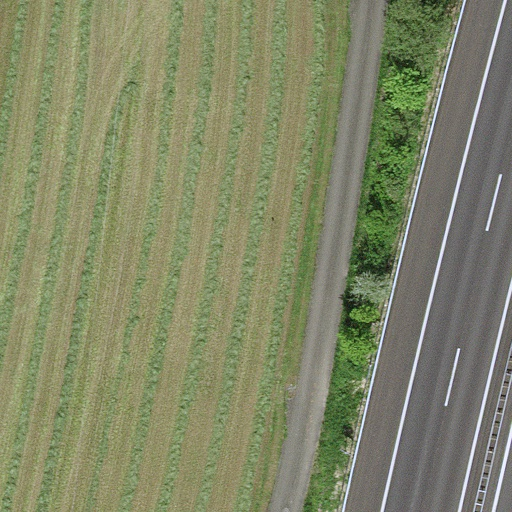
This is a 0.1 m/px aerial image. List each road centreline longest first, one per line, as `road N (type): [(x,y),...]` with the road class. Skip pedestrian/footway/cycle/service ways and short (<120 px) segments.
road 1 (unclassified): [(373,0),(269,511)]
road 2 (motorway): [(511,74),(409,511)]
